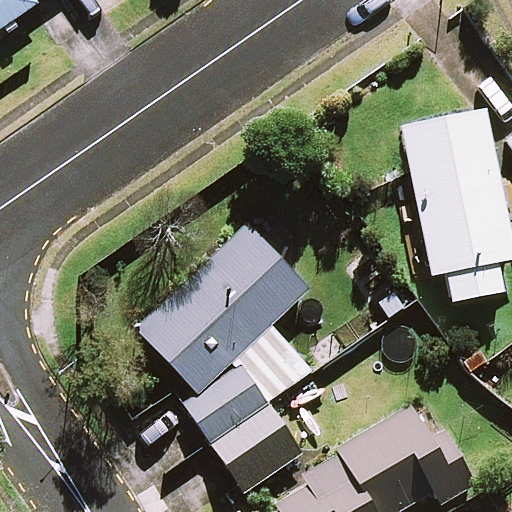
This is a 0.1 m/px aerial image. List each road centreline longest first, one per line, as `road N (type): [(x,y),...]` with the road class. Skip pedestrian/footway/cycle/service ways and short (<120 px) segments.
road 1 (residential): [(0,211),(306,0)]
road 2 (residential): [(87,511),(0,380)]
